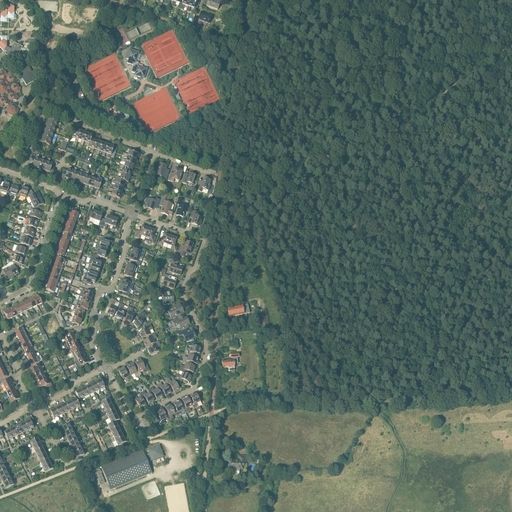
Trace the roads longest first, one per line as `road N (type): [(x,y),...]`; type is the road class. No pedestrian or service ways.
road 1 (residential): [(137,416),(194,387),(206,346),(182,293),(200,235),(130,213)]
road 2 (unknown): [(288,403),(321,388),(344,391),(451,369),(511,369)]
road 3 (residential): [(155,153),(45,110),(20,176)]
road 4 (residential): [(0,497),(149,438)]
road 5 (residential): [(6,299),(31,284),(61,192)]
road 6 (residential): [(218,290),(211,414)]
